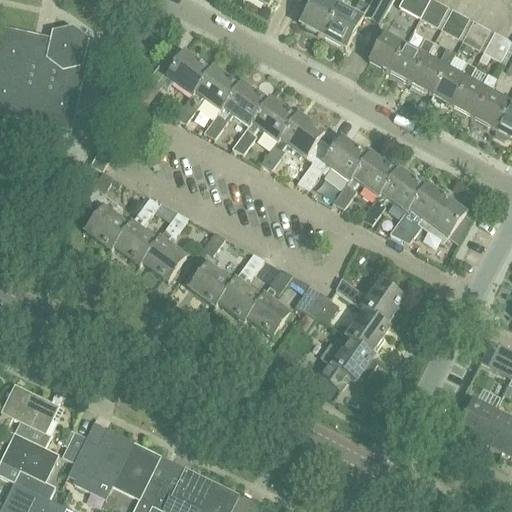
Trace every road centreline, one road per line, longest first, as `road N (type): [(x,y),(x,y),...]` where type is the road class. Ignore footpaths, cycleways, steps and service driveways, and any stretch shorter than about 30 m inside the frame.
road 1 (tertiary): [(385,475),(0,300)]
road 2 (residential): [(511,192),(156,0)]
road 3 (residential): [(385,475),(462,316)]
